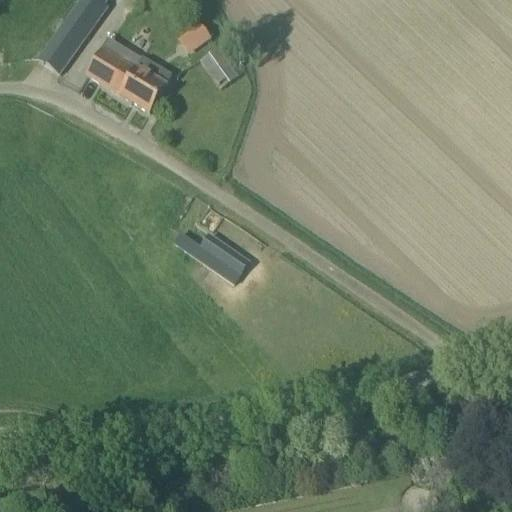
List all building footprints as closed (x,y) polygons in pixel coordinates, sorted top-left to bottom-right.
[(108,11),(106,9),(94,0),(83,0),(50,46),(38,62),(60,78),(72,62),(108,11)] [(190,58),(212,42),(201,27),(179,43),(190,58)] [(87,79),(150,117),(172,80),(143,64),(122,51),(116,61),(103,53),(87,79)] [(220,92),(238,79),(219,52),(201,65),(220,92)] [(201,252),(181,238),(175,247),(191,258),(234,288),(249,266),(209,239),(201,252)]
